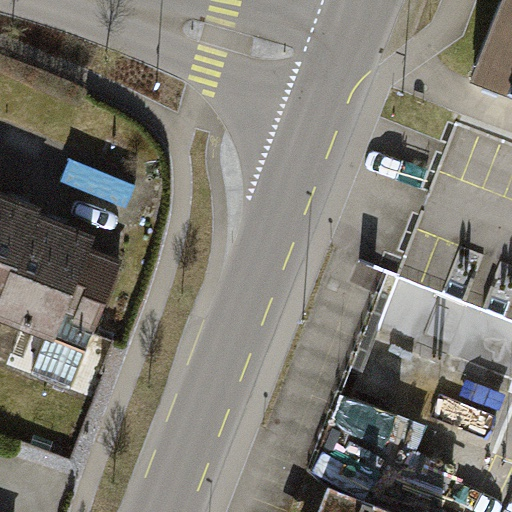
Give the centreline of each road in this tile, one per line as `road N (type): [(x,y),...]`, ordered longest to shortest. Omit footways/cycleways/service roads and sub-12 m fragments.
road 1 (secondary): [(340,69),(168,511)]
road 2 (residential): [(340,69),(67,0)]
